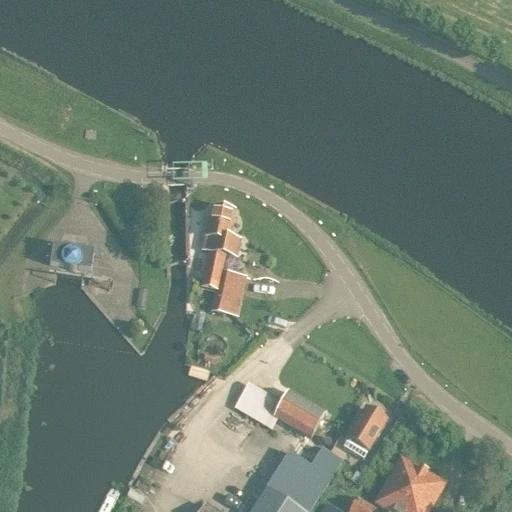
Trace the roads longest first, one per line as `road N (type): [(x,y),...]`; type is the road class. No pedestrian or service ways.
road 1 (tertiary): [(511,447),(425,381),(327,248),(279,202),(220,178),(109,172),(0,126)]
road 2 (unclassified): [(511,85),(341,0)]
